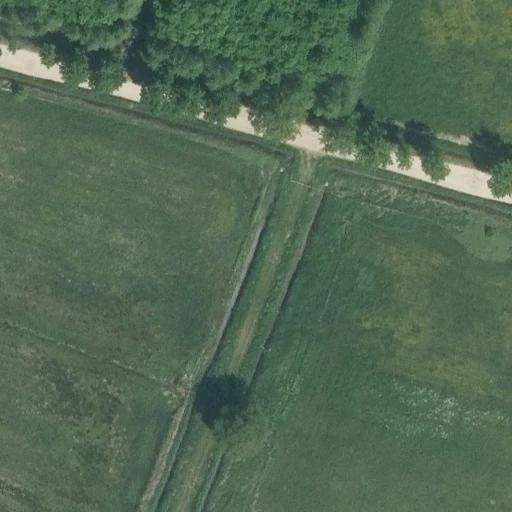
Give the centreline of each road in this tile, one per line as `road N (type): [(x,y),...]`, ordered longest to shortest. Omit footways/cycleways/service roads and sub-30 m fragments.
road 1 (track): [(0,57),(511,190)]
road 2 (track): [(176,511),(315,143)]
